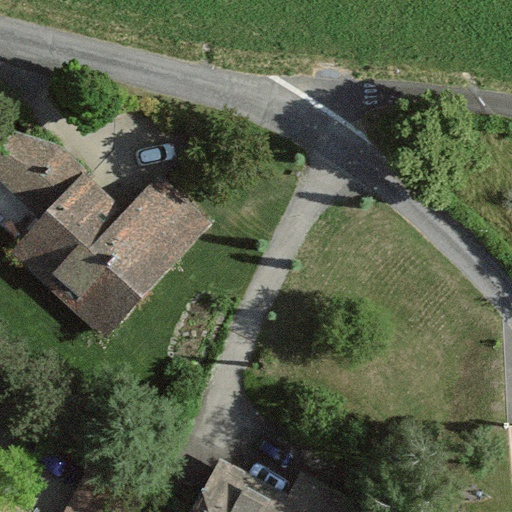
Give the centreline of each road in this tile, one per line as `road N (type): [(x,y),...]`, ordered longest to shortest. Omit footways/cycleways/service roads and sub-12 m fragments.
road 1 (residential): [(511,299),(343,147),(282,106)]
road 2 (residential): [(282,106),(0,36)]
road 3 (residential): [(511,104),(380,96),(282,106)]
